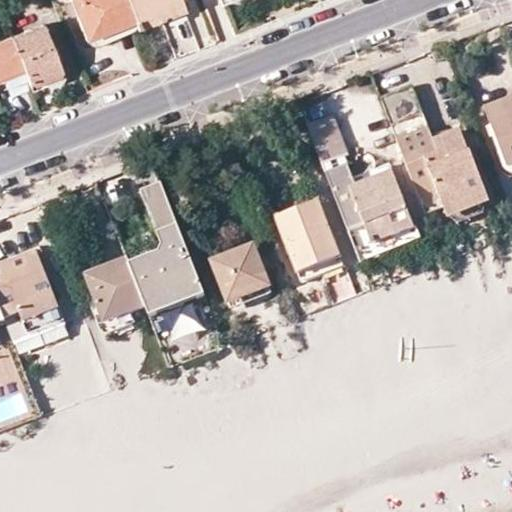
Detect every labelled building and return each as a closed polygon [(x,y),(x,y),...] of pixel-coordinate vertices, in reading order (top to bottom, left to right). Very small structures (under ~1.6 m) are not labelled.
[(133,22),(124,0),(69,0),(85,41),(133,22)] [(136,29),(152,23),(182,12),(177,0),(124,0),(133,22),(136,29)] [(26,70),(31,85),(63,72),(45,24),(13,36),(26,70)] [(0,80),(26,70),(13,36),(0,41),(0,80)] [(31,85),(34,92),(66,80),(63,72),(31,85)] [(411,86),(379,99),(390,128),(417,199),(423,215),(443,207),(483,192),(467,151),(460,130),(432,141),(422,116),(411,86)] [(511,100),(487,110),(510,169),(511,167),(511,100)] [(306,127),(321,166),(347,156),(332,117),(306,127)] [(351,181),(346,167),(324,175),(353,251),(370,245),(412,228),(390,172),(353,186),(351,181)] [(390,172),(388,167),(351,181),(353,186),(390,172)] [(207,301),(163,188),(142,196),(164,252),(159,257),(128,268),(146,315),(150,324),(207,301)] [(483,192),(443,207),(447,219),(487,203),(483,192)] [(276,219),(297,273),(336,259),(315,204),(276,219)] [(0,311),(3,319),(6,326),(25,319),(24,317),(57,304),(36,249),(0,262),(0,311)] [(212,266),(229,310),(272,293),(254,249),(212,266)] [(336,259),(297,273),(300,282),(339,267),(336,259)] [(128,268),(127,264),(86,281),(105,331),(146,315),(128,268)]
